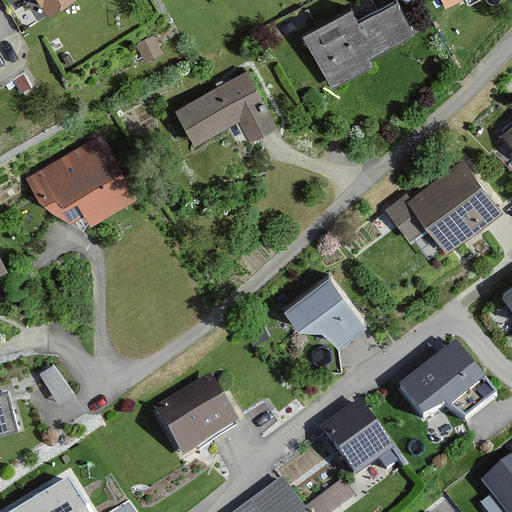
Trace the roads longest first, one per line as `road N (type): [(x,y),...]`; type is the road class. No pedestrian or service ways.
road 1 (residential): [(511,38),(239,296),(143,366),(104,373),(62,331),(0,345)]
road 2 (residential): [(198,511),(457,323)]
